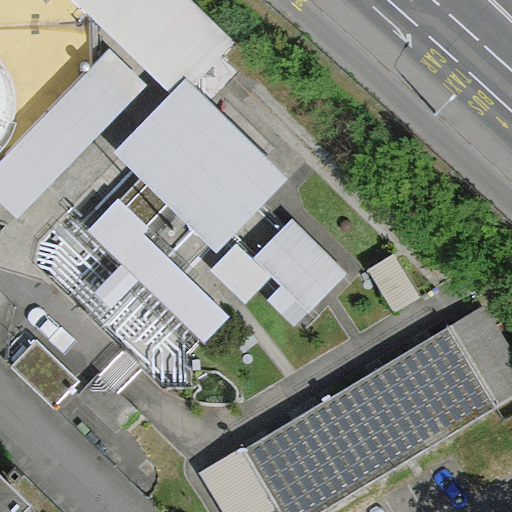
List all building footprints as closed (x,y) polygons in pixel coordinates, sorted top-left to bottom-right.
[(0,56),(0,151),(5,148),(19,127),(24,101),(19,80),(8,62),(0,56)] [(198,76),(119,154),(213,247),(293,169),(198,76)] [(234,312),(119,198),(93,226),(206,342),(234,312)] [(357,276),(298,220),(263,257),(290,283),(276,297),(308,327),(357,276)] [(334,511),(509,409),(458,322),(247,447),(285,511),(334,511)] [(0,478),(0,511),(24,511),(29,508),(0,478)]
